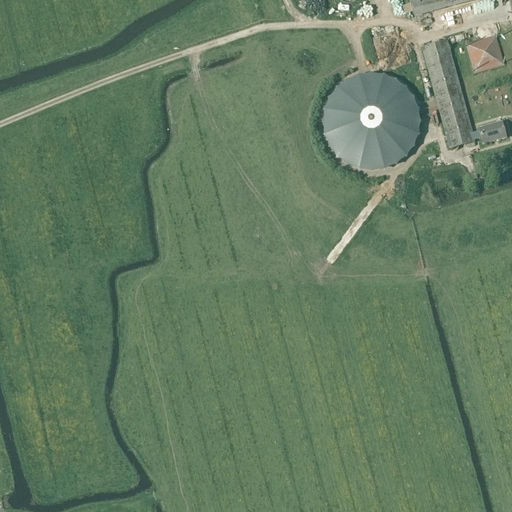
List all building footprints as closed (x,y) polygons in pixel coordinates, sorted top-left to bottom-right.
[(408,0),(413,15),(465,0),(408,0)] [(443,12),(444,29),(452,29),(451,12),(443,12)] [(483,29),(484,33),(476,35),(475,30),(460,33),(461,40),(491,35),(490,28),(483,29)] [(465,45),(474,75),(504,66),(496,36),(465,45)] [(481,139),(482,145),(506,139),(502,123),(478,130),(479,133),(471,135),(446,42),(422,49),(450,150),(474,144),(473,141),(481,139)] [(346,168),(358,173),(371,175),(384,173),(396,168),(406,160),(414,150),(420,138),(421,125),(419,112),(414,100),(406,89),(396,81),(384,77),(371,75),(358,77),(345,82),(335,90),(327,100),(322,112),(321,125),(323,138),(328,150),(336,160),(346,168)]
